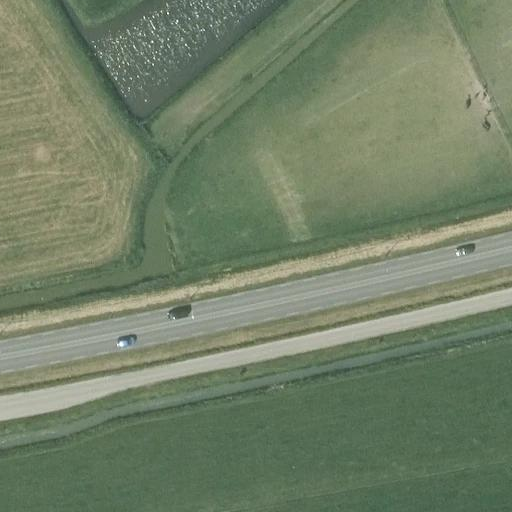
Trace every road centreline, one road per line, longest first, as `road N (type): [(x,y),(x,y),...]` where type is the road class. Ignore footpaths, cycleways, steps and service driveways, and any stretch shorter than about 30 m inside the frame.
road 1 (primary): [(0,361),(511,250)]
road 2 (unclassified): [(0,407),(511,296)]
